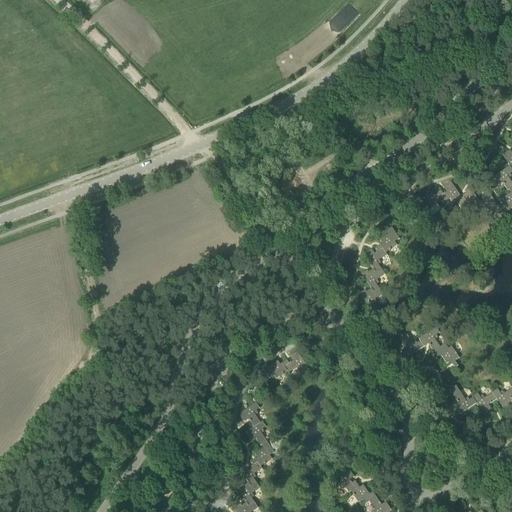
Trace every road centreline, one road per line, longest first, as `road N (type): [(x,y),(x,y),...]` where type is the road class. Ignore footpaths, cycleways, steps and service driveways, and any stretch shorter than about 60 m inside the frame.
road 1 (unclassified): [(0,220),(290,102),(406,0)]
road 2 (track): [(74,212),(98,335),(0,490)]
road 3 (track): [(192,135),(54,0)]
